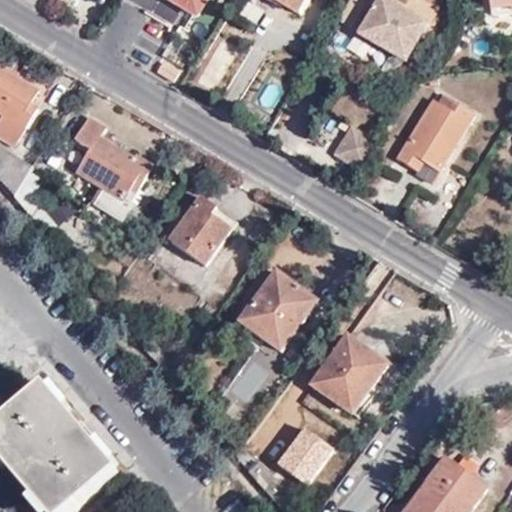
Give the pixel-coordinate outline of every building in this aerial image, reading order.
[(171,0),(198,16),(207,0),(171,0)] [(276,0),(299,13),(307,0),(276,0)] [(429,26),(383,0),(378,9),(370,4),(355,30),(362,35),(362,37),(407,64),(429,26)] [(511,0),(491,0),(492,11),(511,8),(511,0)] [(217,89),(238,48),(218,38),(198,79),(217,89)] [(32,104),(39,92),(0,68),(0,114),(6,118),(0,126),(0,139),(14,148),(39,109),(32,104)] [(351,84),(332,103),(361,130),(379,111),(351,84)] [(426,162),(442,172),(472,123),(437,101),(400,160),(419,172),(426,162)] [(99,139),(109,125),(91,114),(76,138),(92,147),(77,173),(103,190),(93,206),(124,223),(132,210),(128,207),(152,168),(135,156),(134,159),(99,139)] [(364,173),(380,146),(352,128),(336,156),(364,173)] [(10,150),(0,163),(0,173),(17,193),(31,168),(34,164),(10,150)] [(436,183),(442,172),(426,162),(419,172),(436,183)] [(31,168),(17,193),(32,212),(40,200),(41,197),(49,182),(50,180),(31,168)] [(54,185),(49,182),(41,197),(45,200),(54,185)] [(215,215),(219,208),(203,198),(170,243),(204,267),(233,228),(215,215)] [(40,200),(32,212),(49,232),(58,224),(40,200)] [(318,302),(278,274),(242,323),(282,351),(318,302)] [(167,360),(178,369),(198,336),(188,330),(172,354),(167,360)] [(352,414),(389,366),(349,338),(313,385),(352,414)] [(159,343),(150,352),(172,378),(178,369),(167,360),(172,354),(159,343)] [(81,425),(49,387),(0,428),(0,456),(48,511),(75,511),(122,472),(81,425)] [(249,470),(283,511),(292,511),(299,506),(259,461),(249,470)] [(475,511),(490,493),(449,461),(410,511),(475,511)]
